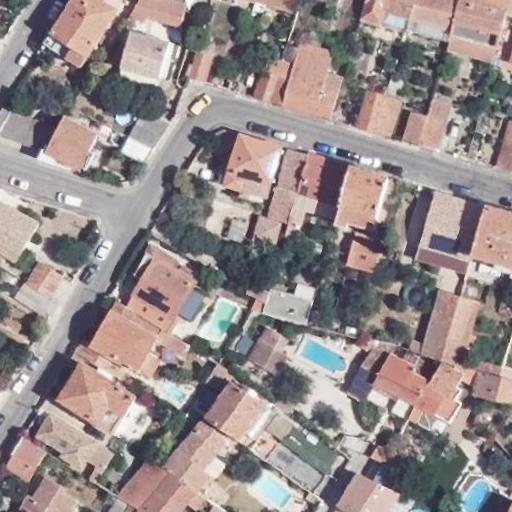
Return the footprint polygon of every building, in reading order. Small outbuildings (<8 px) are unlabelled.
[(73,0),(52,33),(74,46),(67,56),(82,66),(117,11),(102,1),(102,0),(73,0)] [(180,25),(186,7),(188,2),(179,0),(139,0),(129,16),(145,21),(147,15),(180,25)] [(256,0),(257,1),(292,11),(295,0),(256,0)] [(366,0),(361,17),(380,23),(384,10),(406,17),(410,0),(366,0)] [(413,0),(408,18),(448,30),(457,0),(413,0)] [(457,0),(448,30),(451,31),(459,0),(457,0)] [(511,0),(459,0),(451,31),(450,35),(496,48),(506,9),(511,10),(511,54),(509,65),(511,66),(511,0)] [(448,30),(408,18),(405,30),(446,40),(448,30)] [(74,46),(52,33),(45,42),(67,56),(74,46)] [(169,43),(132,34),(119,82),(156,92),(159,78),(161,77),(169,43)] [(450,35),(448,41),(446,49),(493,60),(496,48),(450,35)] [(212,45),(199,42),(190,77),(203,81),(212,45)] [(328,118),(341,79),(327,75),(332,55),(300,46),(295,66),(293,68),(282,105),(328,118)] [(278,74),(270,101),(282,105),(293,68),(295,66),(282,62),(278,74)] [(262,69),(254,96),(270,101),(278,74),(262,69)] [(342,79),(341,79),(328,118),(330,119),(342,79)] [(369,89),(358,127),(372,131),(383,94),(369,89)] [(383,94),(372,131),(375,132),(386,95),(383,94)] [(400,100),(386,95),(375,132),(390,136),(400,100)] [(432,99),(427,116),(445,120),(450,104),(432,99)] [(46,146),(55,133),(8,112),(3,106),(0,109),(0,133),(44,150),(46,146)] [(152,150),(170,123),(140,109),(127,138),(128,139),(152,150)] [(416,144),(424,115),(411,111),(402,140),(416,144)] [(427,116),(424,115),(416,144),(418,145),(427,116)] [(445,120),(427,116),(418,145),(436,150),(445,120)] [(44,150),(38,158),(54,163),(56,159),(61,161),(79,168),(95,133),(64,119),(51,149),(46,146),(44,150)] [(502,138),(493,167),(511,172),(511,167),(511,122),(506,121),(501,137),(502,138)] [(280,147),(240,134),(224,186),(266,198),(280,147)] [(144,163),(152,150),(128,139),(122,151),(144,163)] [(298,184),(307,154),(287,149),(278,178),(298,184)] [(336,222),(352,168),(307,154),(298,184),(288,222),(307,227),(311,214),(336,222)] [(374,230),(388,179),(352,168),(336,222),(335,226),(345,229),(347,223),(374,230)] [(471,257),(485,207),(435,193),(419,247),(417,246),(413,261),(466,276),(471,257)] [(39,222),(0,197),(0,249),(16,259),(39,222)] [(511,215),(485,207),(471,257),(511,267),(511,215)] [(255,218),(252,243),(276,246),(280,221),(255,218)] [(373,272),(380,242),(358,236),(350,266),(373,272)] [(127,307),(153,324),(161,312),(173,320),(196,283),(172,268),(176,262),(151,247),(133,275),(143,282),(127,307)] [(41,260),(26,282),(48,295),(62,274),(41,260)] [(41,312),(51,297),(48,295),(26,282),(17,297),(41,312)] [(306,324),(313,299),(270,287),(266,302),(262,313),(306,324)] [(459,299),(460,296),(438,290),(421,353),(436,358),(442,359),(459,299)] [(478,305),(459,299),(442,359),(454,363),(462,365),(478,305)] [(198,362),(203,356),(153,324),(127,307),(118,302),(93,345),(82,340),(76,350),(104,368),(110,357),(150,382),(161,361),(148,353),(159,336),(175,346),(172,351),(184,359),(188,354),(198,362)] [(266,326),(247,359),(275,375),(286,355),(281,352),(288,339),(266,326)] [(390,354),(396,345),(382,343),(366,368),(380,375),(375,382),(398,395),(415,405),(424,388),(419,385),(431,365),(418,358),(412,366),(390,354)] [(118,378),(104,368),(76,350),(72,357),(82,363),(59,399),(112,432),(136,396),(115,382),(118,378)] [(478,370),(498,375),(500,368),(470,360),(468,367),(478,370)] [(462,377),(474,384),(477,373),(438,362),(424,388),(415,405),(410,415),(431,428),(440,414),(451,421),(462,401),(450,395),(462,377)] [(225,372),(217,366),(206,383),(214,389),(225,372)] [(380,375),(366,368),(351,391),(364,398),(372,387),(375,382),(380,375)] [(501,376),(511,378),(511,370),(504,369),(501,376)] [(474,384),(472,389),(511,400),(511,378),(501,376),(498,375),(478,370),(477,373),(474,384)] [(394,400),(398,395),(375,382),(372,387),(394,400)] [(228,384),(205,419),(237,441),(261,407),(228,384)] [(80,470),(96,444),(50,415),(37,436),(54,447),(52,452),(80,470)] [(200,421),(166,467),(175,474),(199,492),(212,477),(202,469),(225,440),(200,421)] [(30,477),(46,451),(22,436),(10,455),(21,463),(17,470),(30,477)] [(381,446),(370,463),(381,469),(391,452),(381,446)] [(166,467),(157,461),(152,458),(119,497),(131,505),(142,511),(145,511),(175,474),(166,467)] [(199,492),(175,474),(145,511),(142,511),(131,505),(126,511),(181,511),(188,505),(198,511),(208,498),(199,492)] [(351,511),(390,511),(402,495),(362,474),(340,506),(351,511)] [(66,488),(48,477),(28,511),(69,511),(77,500),(64,492),(66,488)]
